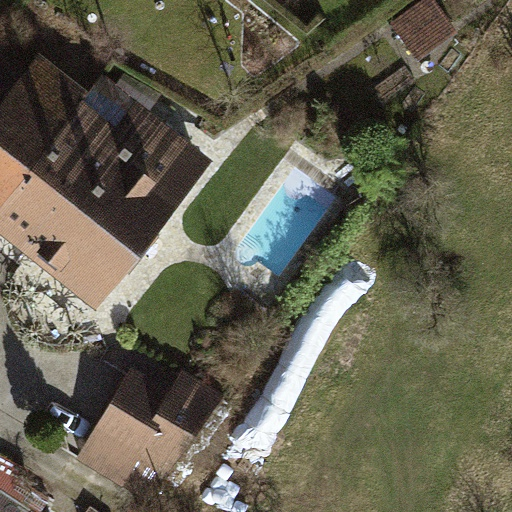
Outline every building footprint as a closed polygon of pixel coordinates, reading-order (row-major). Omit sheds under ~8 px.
[(387,0),(362,0),(378,12),(387,0)] [(424,44),(461,16),(448,0),(422,0),(402,16),(424,44)] [(0,131),(0,222),(15,234),(102,120),(43,75),(0,131)] [(102,120),(15,234),(120,313),(228,172),(153,115),(132,142),(102,120)] [(155,369),(93,463),(157,505),(219,411),(155,369)]
